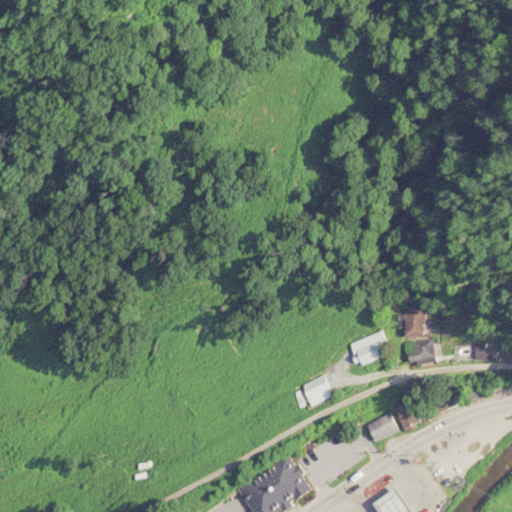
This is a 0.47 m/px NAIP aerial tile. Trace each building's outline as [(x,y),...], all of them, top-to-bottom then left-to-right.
[(408,306),(408,334),(425,334),(425,306),(408,306)] [(389,357),(386,334),(351,338),(355,362),(389,357)] [(435,338),(409,340),(411,362),(436,360),(435,338)] [(311,405),(333,394),(323,373),(301,385),(311,405)] [(427,418),(469,398),(461,382),(419,401),(427,418)] [(401,408),(411,430),(431,421),(420,398),(401,408)] [(369,424),(378,443),(403,430),(394,412),(369,424)] [(248,511),(281,511),(310,494),(286,457),(233,490),(248,511)] [(372,501),(379,511),(414,511),(416,511),(396,484),(372,501)]
